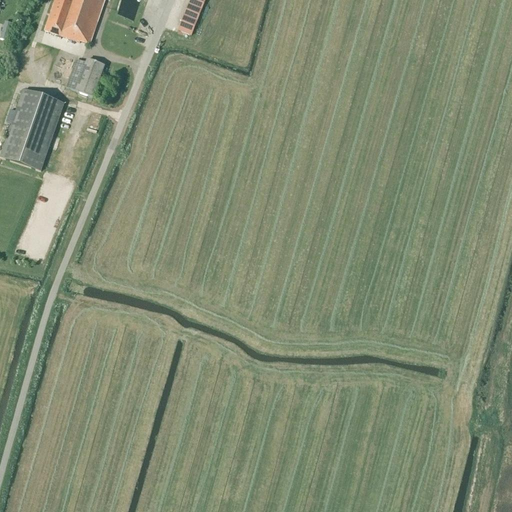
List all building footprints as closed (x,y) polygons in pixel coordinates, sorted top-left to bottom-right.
[(90,46),(104,0),(55,0),(44,33),(57,37),(56,39),(61,40),(61,38),(80,44),(80,43),(90,46)] [(201,11),(204,5),(190,0),(189,6),(197,9),(201,11)] [(195,14),(197,9),(189,6),(187,5),(185,10),(195,14)] [(193,19),(195,14),(185,10),(183,15),(193,19)] [(191,24),(193,19),(183,15),(181,21),(191,24)] [(12,25),(5,23),(0,39),(0,41),(6,44),(12,25)] [(104,68),(88,60),(87,60),(85,66),(77,63),(67,89),(76,92),(75,93),(92,99),(104,68)] [(23,92),(0,158),(0,159),(40,173),(64,106),(23,92)] [(11,125),(16,111),(11,109),(6,123),(11,125)]
